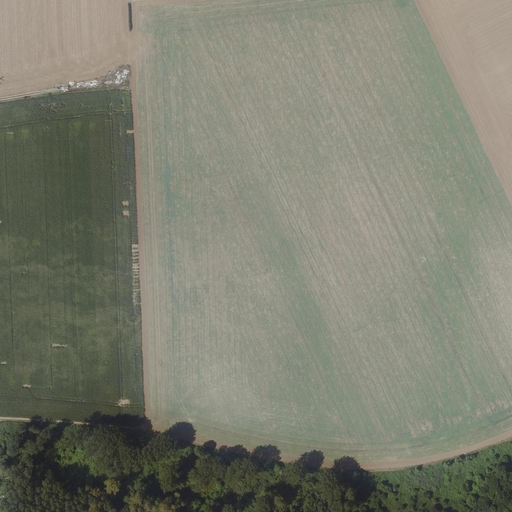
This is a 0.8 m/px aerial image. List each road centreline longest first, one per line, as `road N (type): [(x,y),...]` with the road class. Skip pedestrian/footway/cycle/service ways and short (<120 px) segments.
road 1 (track): [(0,419),(104,427),(342,468),(434,461),(511,435)]
road 2 (track): [(0,99),(121,82)]
